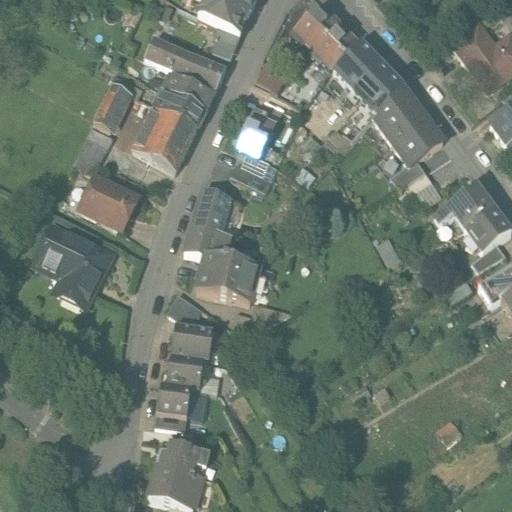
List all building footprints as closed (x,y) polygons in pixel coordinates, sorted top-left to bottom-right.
[(202,0),(205,1),(197,21),(218,31),(236,39),(236,38),(223,32),(228,23),(239,27),(242,26),(252,0),(202,0)] [(314,14),(288,39),(293,43),(292,44),(301,54),(304,51),(311,58),(308,61),(309,62),(342,28),(325,10),(317,17),(314,14)] [(342,28),(309,62),(319,71),(322,69),(329,77),(333,73),(332,73),(359,45),(342,28)] [(511,45),(498,56),(479,30),(453,49),(488,96),(511,78),(511,45)] [(236,39),(218,31),(212,43),(216,45),(212,55),(229,63),(239,41),(236,39)] [(178,55),(153,44),(144,63),(157,70),(183,81),(193,62),(178,55)] [(359,45),(332,73),(333,73),(368,109),(376,118),(401,88),(359,45)] [(224,74),(193,62),(183,81),(215,94),(224,74)] [(280,72),(275,83),(278,85),(282,87),(291,77),(280,72)] [(275,83),(259,76),(254,87),(269,94),(273,96),(278,85),(275,83)] [(211,101),(169,82),(161,96),(204,117),(211,101)] [(376,118),(374,121),(376,122),(394,147),(427,123),(401,88),(376,118)] [(111,89),(90,126),(108,136),(128,99),(111,89)] [(273,96),(269,94),(264,105),(283,114),(288,103),(273,96)] [(204,117),(161,96),(152,112),(195,135),(204,117)] [(148,103),(138,98),(135,103),(145,108),(148,103)] [(368,109),(342,139),(351,147),(374,121),(376,118),(368,109)] [(511,109),(489,127),(506,149),(511,144),(511,109)] [(195,135),(152,112),(143,129),(140,128),(128,152),(174,178),(195,135)] [(253,114),(233,156),(244,161),(256,167),(257,166),(275,128),(265,123),(266,120),(253,114)] [(427,123),(394,147),(407,166),(409,168),(417,163),(442,144),(427,123)] [(75,165),(95,174),(111,138),(91,129),(75,165)] [(310,137),(303,146),(321,160),(328,151),(310,137)] [(256,167),(244,161),(240,171),(261,181),(268,170),(257,166),(256,167)] [(407,166),(389,179),(399,192),(424,174),(425,174),(417,163),(409,168),(407,166)] [(261,181),(240,171),(233,187),(262,200),(274,173),(268,170),(261,181)] [(424,174),(405,187),(412,198),(431,185),(424,174)] [(135,203),(94,182),(79,213),(119,233),(135,203)] [(475,188),(442,213),(449,222),(454,218),(465,232),(492,211),(475,188)] [(228,206),(201,198),(191,234),(217,242),(218,240),(223,241),(223,240),(225,240),(228,229),(222,227),(226,213),(228,206)] [(239,209),(228,206),(226,213),(236,216),(239,209)] [(492,211),(465,232),(483,256),(497,245),(510,235),(492,211)] [(438,215),(431,220),(441,233),(448,228),(438,215)] [(87,250),(51,231),(32,268),(33,269),(35,264),(69,281),(65,290),(68,292),(70,288),(90,299),(110,261),(109,261),(107,265),(85,253),(87,250)] [(217,242),(191,234),(184,257),(203,262),(204,259),(212,261),(217,242)] [(448,241),(434,248),(449,270),(461,262),(448,241)] [(245,244),(231,244),(229,255),(244,255),(245,244)] [(483,256),(472,264),(479,273),(506,257),(497,245),(483,256)] [(212,261),(204,259),(203,262),(194,296),(248,311),(258,273),(212,261)] [(511,267),(478,289),(490,309),(501,302),(500,302),(511,294),(511,267)] [(466,282),(442,296),(448,307),(472,292),(466,282)] [(511,294),(500,302),(501,302),(511,320),(511,294)] [(200,314),(178,299),(165,318),(181,327),(198,329),(200,314)] [(291,319),(253,310),(250,323),(234,319),(231,335),(242,343),(291,319)] [(212,336),(174,331),(169,362),(208,368),(212,336)] [(203,367),(169,362),(169,366),(163,369),(168,375),(168,376),(162,375),(160,390),(191,394),(198,395),(199,393),(209,388),(201,381),(203,367)] [(191,394),(160,390),(157,417),(187,421),(191,394)] [(187,421),(157,417),(155,430),(185,434),(187,421)] [(206,460),(170,449),(167,459),(160,457),(156,472),(199,484),(206,460)] [(191,511),(199,484),(156,472),(148,502),(170,509),(181,511),(191,511)]
